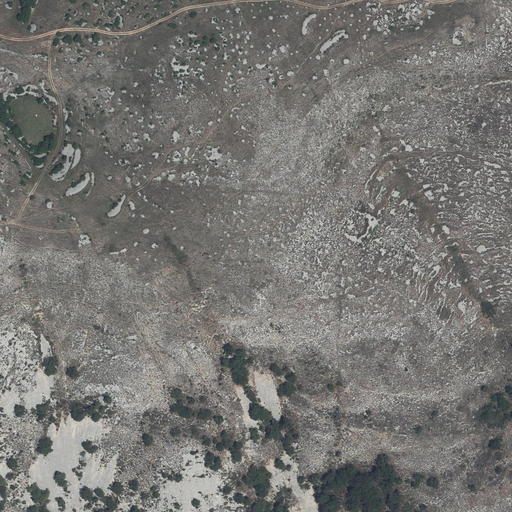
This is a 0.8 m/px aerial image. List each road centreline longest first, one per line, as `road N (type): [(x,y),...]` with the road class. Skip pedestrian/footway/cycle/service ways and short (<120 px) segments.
road 1 (track): [(258,0),(181,9),(132,32),(0,34)]
road 2 (track): [(0,223),(14,222),(59,137),(50,32)]
